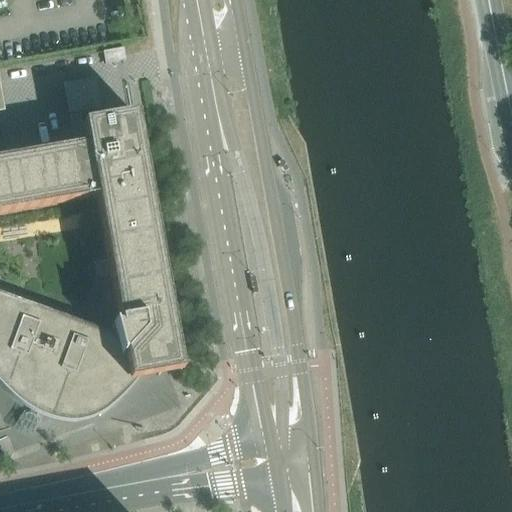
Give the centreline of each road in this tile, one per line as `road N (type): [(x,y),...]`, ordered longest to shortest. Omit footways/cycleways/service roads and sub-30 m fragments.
road 1 (secondary): [(186,0),(271,459)]
road 2 (secondary): [(306,456),(281,265),(230,0)]
road 3 (tertiary): [(2,511),(271,459)]
road 4 (secondary): [(511,121),(492,0)]
